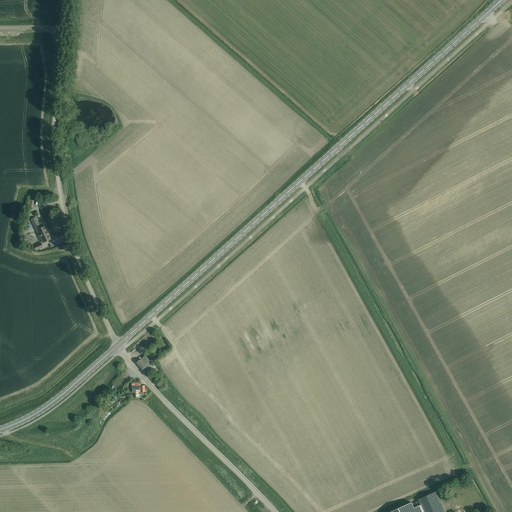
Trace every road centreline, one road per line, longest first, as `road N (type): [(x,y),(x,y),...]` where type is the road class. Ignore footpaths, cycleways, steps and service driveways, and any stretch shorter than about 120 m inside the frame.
road 1 (primary): [(117,345),(501,0)]
road 2 (unclassified): [(117,345),(67,230),(55,163),(64,0)]
road 3 (unclassified): [(275,511),(117,345)]
road 4 (primary): [(0,429),(47,406),(117,345)]
